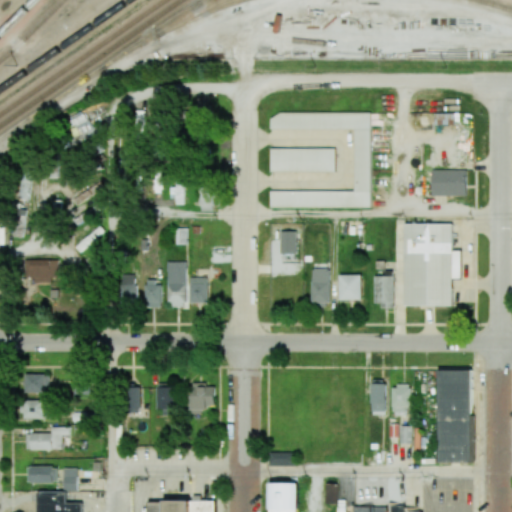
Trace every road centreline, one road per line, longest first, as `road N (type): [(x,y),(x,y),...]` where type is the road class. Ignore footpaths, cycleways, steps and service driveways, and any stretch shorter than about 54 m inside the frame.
road 1 (residential): [(0,342),(511,343)]
road 2 (residential): [(502,511),(500,84)]
road 3 (residential): [(246,511),(246,86)]
road 4 (residential): [(122,101),(209,87),(500,84)]
